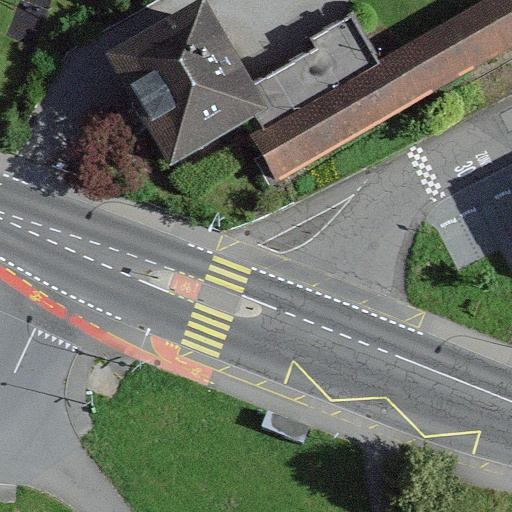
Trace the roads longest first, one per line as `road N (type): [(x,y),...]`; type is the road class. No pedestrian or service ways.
road 1 (residential): [(511,127),(419,176),(356,240),(312,332)]
road 2 (secondary): [(312,332),(72,244)]
road 3 (secondary): [(511,405),(312,332)]
road 4 (residential): [(0,397),(72,244)]
road 5 (residential): [(0,423),(97,492),(112,511)]
